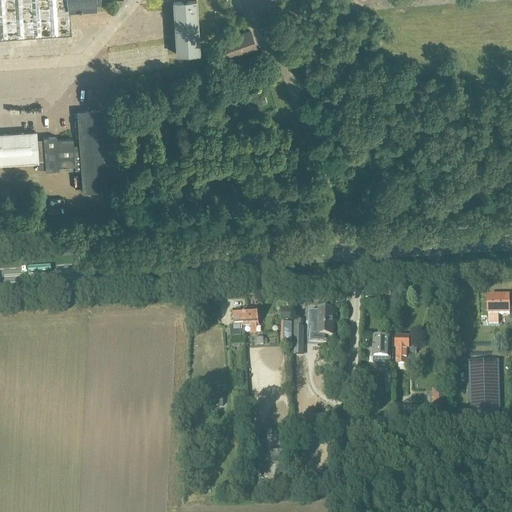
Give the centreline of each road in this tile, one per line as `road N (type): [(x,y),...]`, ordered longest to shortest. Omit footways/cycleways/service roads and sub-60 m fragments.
road 1 (primary): [(0,276),(349,253)]
road 2 (unclassified): [(349,253),(357,290),(347,472)]
road 3 (primary): [(349,253),(511,242)]
